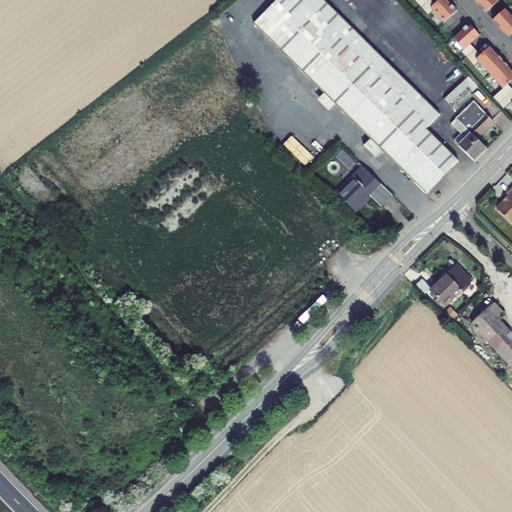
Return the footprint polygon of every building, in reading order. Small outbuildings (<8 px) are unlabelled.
[(450,172),(417,140),(430,126),(340,37),(347,28),(318,0),(273,0),(247,26),(422,194),(437,177),(441,181),(450,172)] [(428,1),(427,0),(419,0),(413,0),(412,1),(419,9),(428,1)] [(473,0),(473,1),(485,14),(497,2),(495,0),(473,0)] [(433,6),(428,1),(419,9),(427,17),(432,12),(430,9),(433,6)] [(456,12),(446,1),(443,5),(439,1),(433,6),(430,9),(432,12),(443,24),(456,12)] [(492,22),(504,35),(508,32),(511,35),(511,34),(511,18),(505,10),(492,22)] [(479,37),(468,25),(452,40),(463,52),(470,46),(479,37)] [(475,51),(470,46),(463,52),(461,54),(466,59),(475,51)] [(480,57),(475,51),(466,59),(474,68),(478,64),(475,61),(480,57)] [(503,64),(493,52),(489,55),(486,52),(480,57),(475,61),(478,64),(489,76),(503,64)] [(511,75),(511,73),(503,64),(489,76),(502,91),(507,86),(511,81),(511,80),(509,77),(511,75)] [(467,94),(457,84),(434,108),(439,112),(457,94),(462,99),(467,94)] [(511,94),(511,91),(507,86),(502,91),(493,100),(494,102),(499,106),(506,100),(511,94)] [(511,104),(511,94),(506,100),(499,106),(504,112),(511,105),(511,104)] [(492,118),(472,97),(454,115),(459,120),(454,124),(463,133),(459,138),(458,137),(454,141),(474,160),(487,147),(475,135),(492,118)] [(362,170),(332,197),(352,216),(367,202),(376,210),(388,199),(362,170)] [(498,201),(486,214),(504,231),(511,223),(511,192),(507,188),(496,199),(498,201)] [(452,267),(426,291),(442,308),(468,285),(452,267)] [(501,319),(491,309),(471,328),(511,372),(511,339),(497,323),(501,319)]
